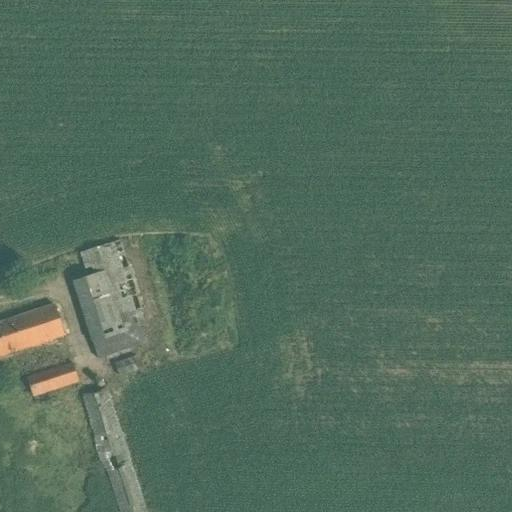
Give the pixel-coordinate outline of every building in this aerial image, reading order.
[(87,277),(73,282),(93,344),(94,344),(99,360),(147,346),(137,313),(143,311),(122,242),(80,254),(87,277)] [(56,310),(0,328),(0,358),(65,336),(56,310)] [(117,378),(140,370),(135,357),(112,364),(117,378)] [(73,363),(27,378),(34,399),(80,383),(73,363)] [(107,387),(82,395),(119,510),(144,502),(107,387)] [(147,511),(144,502),(119,510),(119,511),(147,511)]
